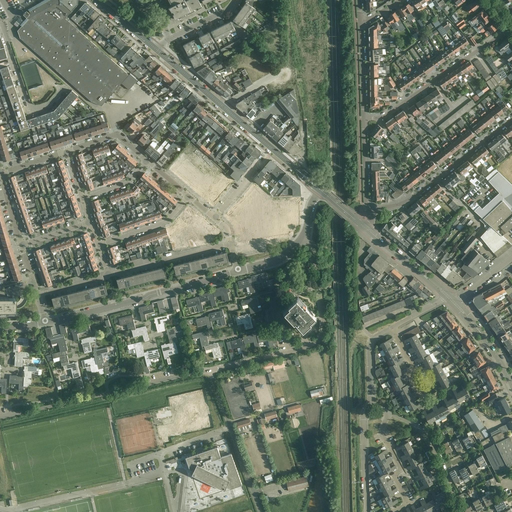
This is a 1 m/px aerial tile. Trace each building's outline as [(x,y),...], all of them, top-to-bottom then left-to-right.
[(130,74),(129,75),(66,19),(78,5),(78,0),(49,0),(48,1),(48,0),(48,1),(44,3),(43,3),(39,6),(38,6),(34,8),(34,9),(30,11),(29,11),(31,13),(30,14),(27,17),(27,18),(28,19),(18,31),(20,39),(92,102),(101,106),(121,83),(129,90),(137,80),(130,74)] [(183,0),(167,0),(169,3),(170,3),(172,6),(169,7),(170,9),(171,10),(174,16),(175,19),(178,18),(178,19),(186,15),(186,16),(188,15),(188,14),(195,11),(195,12),(199,10),(199,9),(203,7),(202,7),(198,0),(187,0),(186,1),(185,0),(183,0)] [(421,4),(418,0),(414,0),(412,1),(416,8),(419,6),(422,10),(426,7),(425,5),(422,6),(421,4)] [(468,6),(470,8),(467,10),(469,13),(472,10),(473,11),(480,6),(476,1),(472,4),(471,3),(468,6)] [(89,4),(87,2),(86,2),(86,3),(85,2),(85,3),(79,10),(81,12),(78,16),(77,17),(74,15),(71,18),(77,23),(84,15),(91,6),(89,5),(90,4),(89,4)] [(246,2),(243,7),(252,14),(256,10),(246,2)] [(377,6),(376,2),(373,2),(366,2),(367,10),(376,10),(376,6),(377,6)] [(409,4),(403,7),(412,20),(414,19),(410,13),(413,11),(409,4)] [(91,6),(84,15),(87,18),(84,22),(83,21),(79,25),(81,27),(85,23),(87,20),(96,10),(94,9),(94,8),(92,6),(91,6)] [(252,14),(243,7),(240,11),(249,18),(252,14)] [(412,20),(403,7),(398,10),(403,17),(406,15),(409,21),(412,20)] [(96,10),(87,20),(90,22),(89,23),(87,25),(85,23),(81,27),(86,31),(100,15),(101,14),(99,13),(96,10)] [(483,10),(479,13),(471,19),(474,24),(487,15),(485,12),(484,13),(483,10)] [(249,18),(240,11),(236,16),(246,23),(249,18)] [(395,12),(390,16),(390,17),(387,19),(390,23),(391,25),(394,30),(398,28),(397,27),(399,25),(400,26),(402,24),(401,24),(402,24),(395,12)] [(102,18),(100,15),(86,31),(91,36),(95,32),(103,23),(105,20),(102,18)] [(453,15),(450,17),(455,23),(458,21),(457,19),(453,15)] [(489,17),(487,15),(474,24),(478,29),(480,31),(485,27),(484,25),(490,20),(488,18),(489,17)] [(246,23),(236,16),(233,20),(243,27),(246,23)] [(388,26),(385,20),(382,22),(384,25),(382,26),(382,27),(381,28),(378,23),(374,26),(374,25),(369,28),(369,31),(378,30),(381,29),(381,30),(386,28),(388,26)] [(231,21),(226,24),(231,35),(236,32),(231,21)] [(103,23),(95,32),(91,36),(93,37),(96,33),(97,34),(99,32),(101,33),(107,26),(107,25),(106,24),(105,24),(103,23)] [(493,23),(487,28),(489,31),(488,32),(487,31),(485,32),(486,32),(483,34),(486,37),(497,28),(493,23)] [(231,35),(226,24),(221,26),(226,37),(231,35)] [(107,26),(101,33),(96,40),(98,42),(100,44),(102,42),(100,39),(103,35),(106,37),(112,30),(111,30),(112,29),(110,28),(109,28),(107,26)] [(226,37),(221,26),(216,29),(221,39),(226,37)] [(386,28),(381,30),(381,29),(378,30),(369,31),(369,35),(378,35),(378,33),(381,32),(384,30),(385,32),(390,29),(388,26),(386,28)] [(221,39),(216,29),(211,31),(216,42),(221,39)] [(114,32),(112,30),(106,37),(104,40),(105,41),(108,38),(111,41),(116,34),(116,33),(115,32),(114,32)] [(418,31),(412,35),(415,40),(421,36),(418,31)] [(209,32),(204,35),(209,46),(214,43),(209,32)] [(121,38),(116,34),(111,41),(109,44),(110,45),(113,42),(115,45),(121,38)] [(209,46),(204,35),(199,37),(204,48),(209,46)] [(460,38),(459,37),(456,38),(453,41),(455,44),(459,50),(464,47),(460,41),(459,39),(460,38)] [(469,39),(474,46),(477,44),(472,37),(469,39)] [(126,42),(121,38),(115,45),(120,49),(120,48),(126,42)] [(465,38),(460,41),(464,47),(469,43),(465,38)] [(197,45),(194,40),(183,45),(186,50),(197,45)] [(498,51),(499,53),(501,56),(506,52),(504,50),(510,45),(506,40),(498,47),(500,49),(498,51)] [(459,50),(455,44),(453,41),(449,43),(451,45),(449,46),(450,48),(455,54),(459,50)] [(128,44),(126,42),(120,48),(123,51),(128,44)] [(199,50),(197,45),(186,50),(188,55),(199,50)] [(137,52),(132,47),(122,59),(120,60),(124,65),(126,63),(123,60),(127,57),(129,60),(130,59),(137,52)] [(446,51),(443,48),(440,50),(441,52),(440,53),(441,54),(445,60),(450,57),(446,51)] [(455,54),(450,48),(446,51),(450,57),(455,54)] [(511,51),(508,54),(506,52),(501,56),(507,63),(509,61),(511,59),(511,51)] [(141,56),(137,52),(130,59),(132,61),(130,63),(128,61),(126,63),(124,65),(126,66),(129,69),(130,68),(132,66),(141,56)] [(203,57),(200,52),(189,57),(192,62),(203,57)] [(383,57),(383,54),(374,54),(374,56),(369,57),(369,62),(375,62),(375,63),(380,63),(380,57),(383,57)] [(445,60),(441,54),(436,58),(440,64),(445,60)] [(146,60),(141,56),(132,66),(134,67),(137,64),(139,66),(141,64),(146,60)] [(154,59),(150,56),(146,60),(141,64),(143,66),(143,67),(145,68),(154,59)] [(435,56),(432,59),(430,60),(436,67),(440,64),(436,58),(435,56)] [(205,62),(203,57),(192,62),(195,68),(205,62)] [(432,59),(430,57),(428,59),(429,61),(428,61),(429,63),(427,65),(431,70),(436,67),(430,60),(432,59)] [(158,63),(154,59),(145,68),(143,69),(143,70),(142,72),(144,74),(149,68),(153,72),(157,68),(160,65),(158,63)] [(468,73),(469,74),(472,73),(471,71),(472,70),(471,69),(474,67),(470,61),(464,64),(469,72),(468,73)] [(426,63),(422,65),(421,66),(422,68),(426,74),(431,70),(427,65),(426,63)] [(469,72),(464,64),(459,68),(463,74),(466,72),(467,74),(468,73),(469,72)] [(10,72),(8,66),(0,69),(2,75),(10,72)] [(165,69),(161,66),(155,72),(157,74),(156,76),(155,75),(153,78),(154,79),(153,80),(155,81),(165,69)] [(207,66),(197,72),(205,79),(212,70),(207,66)] [(507,76),(501,67),(495,72),(496,74),(501,81),(507,76)] [(426,74),(422,68),(417,71),(421,77),(426,74)] [(463,74),(459,68),(454,71),(458,77),(463,74)] [(169,72),(165,69),(155,81),(156,82),(156,81),(157,81),(158,81),(159,80),(161,81),(169,72)] [(416,69),(414,71),(412,72),(413,72),(411,73),(417,81),(421,77),(417,71),(416,69)] [(144,77),(140,73),(137,70),(132,72),(140,79),(144,77)] [(215,73),(212,70),(205,79),(208,82),(215,73)] [(269,83),(275,94),(298,81),(292,70),(269,83)] [(412,72),(411,70),(409,72),(410,74),(409,74),(410,76),(408,78),(412,84),(417,81),(411,73),(413,72),(412,72)] [(459,80),(458,77),(454,71),(449,75),(453,81),(454,82),(454,83),(459,80)] [(172,75),(169,72),(161,81),(160,82),(164,85),(172,75)] [(221,76),(219,74),(218,75),(215,73),(208,82),(212,85),(217,78),(220,77),(221,76)] [(496,74),(491,78),(486,81),(486,82),(492,90),(501,81),(496,74)] [(176,78),(172,75),(164,85),(166,86),(168,88),(169,87),(169,86),(176,78)] [(453,81),(449,75),(444,78),(448,84),(453,81)] [(223,79),(220,77),(217,78),(212,85),(215,88),(221,81),(222,80),(223,79)] [(403,79),(402,77),(399,79),(401,81),(400,81),(401,83),(398,85),(402,91),(407,87),(403,81),(402,80),(403,79)] [(180,82),(176,78),(169,86),(169,87),(173,90),(180,82)] [(243,82),(243,84),(246,88),(253,84),(250,78),(243,82)] [(412,84),(408,78),(403,81),(407,87),(412,84)] [(448,84),(444,78),(438,82),(442,88),(448,84)] [(224,81),(222,80),(221,81),(215,88),(219,91),(225,84),(223,82),(224,81)] [(387,83),(388,85),(389,87),(390,86),(391,88),(395,85),(391,80),(387,83)] [(181,83),(178,87),(174,92),(173,91),(170,92),(173,94),(174,93),(175,94),(177,91),(180,93),(185,86),(181,83)] [(227,85),(225,84),(219,91),(223,94),(229,86),(227,84),(227,85)] [(480,87),(484,92),(489,89),(485,84),(480,87)] [(232,88),(229,86),(223,94),(227,97),(232,91),(231,90),(232,88)] [(191,91),(186,87),(180,94),(180,93),(178,96),(180,98),(182,95),(184,98),(186,96),(187,97),(191,91)] [(442,97),(437,89),(434,91),(433,89),(431,90),(438,100),(442,97)] [(78,96),(72,90),(68,95),(75,100),(78,96)] [(294,90),(276,101),(290,117),(288,118),(287,117),(282,121),(285,124),(292,118),(299,113),(294,90)] [(438,100),(431,90),(430,91),(431,93),(429,95),(434,103),(438,100)] [(196,96),(193,93),(188,99),(189,100),(181,110),(183,111),(185,109),(187,106),(196,96)] [(254,93),(249,96),(236,104),(236,106),(242,111),(243,112),(251,102),(252,102),(255,100),(254,98),(256,96),(254,93)] [(75,100),(68,95),(65,99),(71,104),(75,100)] [(425,95),(423,96),(429,105),(434,103),(429,95),(426,97),(425,95)] [(200,99),(196,96),(187,106),(185,109),(187,111),(189,108),(191,110),(200,99)] [(429,105),(423,96),(422,97),(423,99),(420,101),(426,108),(429,105)] [(71,104),(65,99),(61,103),(68,108),(71,104)] [(495,101),(499,106),(504,112),(508,108),(503,102),(500,105),(498,103),(499,102),(497,100),(495,101)] [(426,108),(420,101),(416,104),(421,111),(426,108)] [(251,107),(254,104),(252,102),(251,102),(243,112),(247,115),(252,109),(251,107)] [(265,108),(261,102),(257,104),(254,106),(252,109),(247,115),(251,119),(256,112),(254,111),(257,108),(258,108),(259,107),(261,111),(262,110),(263,109),(265,108)] [(68,108),(61,103),(58,107),(64,112),(68,108)] [(493,103),(491,105),(499,116),(504,112),(499,106),(495,109),(494,106),(495,106),(493,103)] [(203,108),(198,104),(196,106),(192,111),(189,115),(191,117),(194,114),(196,116),(203,108)] [(414,105),(409,108),(410,110),(411,111),(414,116),(415,115),(418,118),(421,115),(419,113),(419,112),(414,105)] [(491,105),(489,106),(492,111),(490,113),(495,119),(499,116),(491,105)] [(64,112),(58,107),(54,111),(59,118),(64,112)] [(208,112),(203,108),(196,116),(196,117),(199,119),(194,125),(195,126),(199,122),(208,112)] [(484,110),(482,112),(491,123),(495,119),(490,113),(486,116),(485,114),(486,113),(484,110)] [(59,118),(54,111),(49,113),(52,121),(59,118)] [(408,118),(403,111),(399,114),(407,126),(410,124),(406,119),(408,118)] [(212,116),(208,112),(199,122),(203,126),(207,122),(212,116)] [(491,123),(482,112),(480,114),(482,116),(483,115),(485,117),(481,120),(486,126),(491,123)] [(407,126),(399,114),(394,117),(399,123),(401,122),(405,128),(407,126)] [(216,120),(212,116),(207,122),(209,124),(206,128),(208,130),(216,120)] [(394,117),(389,120),(398,133),(400,135),(402,133),(400,131),(401,131),(396,126),(398,124),(394,117)] [(133,121),(133,122),(127,129),(132,133),(136,129),(138,131),(143,126),(140,124),(141,123),(136,118),(133,121)] [(475,118),(473,119),(482,130),(486,126),(481,120),(478,123),(476,121),(477,120),(475,118)] [(465,124),(461,119),(457,123),(461,129),(470,139),(475,136),(470,129),(469,128),(466,130),(464,127),(462,126),(465,124)] [(482,130),(473,119),(471,121),(473,123),(474,122),(476,124),(472,127),(474,130),(477,134),(482,130)] [(31,128),(29,120),(27,120),(27,123),(19,126),(21,131),(31,128)] [(207,131),(204,134),(206,135),(209,132),(212,134),(213,132),(216,129),(221,123),(216,120),(208,130),(207,131)] [(398,133),(389,120),(385,123),(390,130),(392,129),(396,134),(398,133)] [(160,121),(153,129),(149,133),(154,137),(165,125),(160,121)] [(275,125),(270,121),(263,129),(268,133),(275,125)] [(423,121),(421,124),(420,125),(428,132),(431,128),(423,121)] [(283,124),(281,122),(278,125),(279,126),(277,127),(275,125),(268,133),(272,137),(278,130),(281,126),(283,124)] [(178,127),(173,123),(170,127),(168,128),(172,132),(173,133),(176,130),(178,127)] [(225,127),(221,123),(216,129),(218,132),(215,136),(217,138),(225,127)] [(382,128),(378,125),(374,129),(381,135),(383,133),(385,135),(386,132),(384,130),(382,128)] [(281,126),(278,130),(272,137),(277,141),(282,134),(280,132),(283,128),(281,126)] [(230,131),(225,127),(217,138),(218,139),(222,135),(225,137),(230,131)] [(511,136),(511,132),(508,128),(503,132),(507,137),(510,135),(511,137),(511,136)] [(381,135),(374,129),(370,133),(379,141),(381,139),(379,137),(381,135)] [(470,139),(461,129),(460,130),(462,132),(459,134),(461,137),(466,143),(470,139)] [(235,135),(230,131),(225,137),(219,143),(222,146),(225,141),(228,143),(229,142),(235,135)] [(82,139),(80,132),(74,134),(77,141),(82,139)] [(178,137),(173,133),(172,132),(169,136),(175,141),(178,137)] [(289,136),(286,133),(278,142),(283,146),(290,138),(292,137),(290,135),(289,136)] [(299,136),(299,133),(294,139),(295,140),(293,141),(290,138),(283,146),(288,150),(295,142),(294,142),(296,140),(299,136)] [(503,146),(506,149),(510,145),(504,137),(501,133),(496,137),(503,146)] [(143,134),(137,141),(142,146),(148,138),(143,134)] [(390,137),(395,141),(397,143),(400,141),(392,134),(390,137)] [(455,134),(453,136),(461,146),(466,143),(461,137),(457,140),(455,137),(457,136),(455,134)] [(239,139),(235,135),(229,142),(231,144),(230,145),(232,147),(235,144),(239,139)] [(69,143),(66,136),(61,138),(63,145),(69,143)] [(300,139),(299,136),(296,140),(294,142),(295,142),(288,150),(293,155),(294,154),(295,154),(295,153),(296,153),(295,153),(298,151),(299,151),(300,150),(302,149),(301,148),(296,144),(297,143),(300,139)] [(461,146),(453,136),(451,137),(452,140),(453,139),(455,141),(452,144),(457,150),(461,146)] [(496,137),(491,141),(502,154),(504,153),(500,148),(503,146),(496,137)] [(240,138),(239,139),(235,144),(237,146),(228,157),(230,158),(234,154),(236,152),(244,141),(240,138)] [(58,147),(55,140),(50,142),(52,149),(58,147)] [(167,142),(165,140),(160,147),(151,156),(156,160),(161,153),(164,150),(162,149),(167,142)] [(157,145),(153,141),(145,151),(151,156),(160,147),(157,145)] [(179,144),(175,141),(173,143),(171,145),(167,150),(157,161),(162,165),(175,150),(174,149),(174,148),(176,147),(179,144)] [(249,145),(244,141),(236,152),(238,154),(241,150),(243,152),(249,145)] [(446,141),(444,143),(452,153),(457,150),(452,144),(448,147),(447,145),(448,144),(446,141)] [(502,154),(491,141),(487,145),(492,151),(494,149),(500,157),(503,155),(502,154)] [(42,144),(41,142),(37,143),(38,146),(36,146),(39,153),(44,152),(42,144)] [(452,153),(444,143),(442,145),(444,147),(445,146),(446,148),(443,151),(448,157),(452,153)] [(123,147),(119,144),(114,149),(114,150),(117,152),(117,153),(116,153),(115,154),(116,155),(123,147)] [(250,144),(249,145),(243,152),(242,154),(244,155),(246,152),(249,154),(254,148),(250,144)] [(261,151),(256,146),(254,148),(249,154),(246,157),(253,162),(261,153),(261,151)] [(127,151),(123,147),(116,155),(120,159),(127,151)] [(488,151),(484,147),(479,151),(484,156),(489,152),(488,151)] [(101,158),(98,148),(93,150),(95,157),(99,155),(99,156),(100,158),(101,158)] [(437,148),(435,150),(443,161),(448,157),(443,151),(439,154),(438,152),(439,151),(437,148)] [(28,157),(25,150),(20,152),(22,159),(28,157)] [(443,161),(435,150),(433,152),(435,154),(436,153),(438,155),(434,158),(439,164),(443,161)] [(131,154),(127,151),(120,159),(118,162),(120,164),(122,161),(124,163),(130,156),(131,154)] [(484,156),(479,151),(474,155),(479,160),(484,156)] [(242,161),(234,154),(230,158),(235,162),(239,166),(245,172),(249,167),(242,161)] [(228,157),(226,155),(224,156),(221,159),(224,161),(232,168),(241,176),(245,172),(239,166),(235,162),(230,158),(228,157)] [(479,160),(474,155),(470,159),(475,165),(480,161),(479,160)] [(134,159),(130,156),(124,163),(122,165),(123,167),(126,164),(127,165),(126,166),(127,167),(134,159)] [(224,161),(221,159),(217,156),(216,157),(213,160),(220,166),(224,161)] [(88,159),(87,157),(77,160),(79,165),(84,163),(86,163),(85,160),(88,159)] [(246,157),(243,160),(242,161),(249,167),(253,162),(246,157)] [(430,158),(425,161),(432,170),(437,166),(430,158)] [(138,162),(134,159),(127,167),(124,171),(125,174),(128,169),(130,171),(138,162)] [(425,161),(424,159),(421,161),(423,163),(421,165),(428,173),(432,170),(425,161)] [(64,165),(62,160),(55,162),(57,166),(56,166),(54,167),(54,168),(64,165)] [(277,164),(272,160),(270,160),(262,169),(266,172),(268,169),(271,172),(277,164)] [(472,167),(467,161),(462,165),(467,171),(472,167)] [(281,168),(277,164),(271,172),(275,175),(281,168)] [(416,165),(415,166),(423,177),(428,173),(421,165),(418,167),(416,165)] [(468,172),(467,171),(462,165),(457,168),(463,176),(468,172)] [(108,172),(106,166),(104,166),(106,172),(106,173),(110,183),(115,181),(112,174),(111,170),(108,172)] [(423,177),(415,166),(412,168),(414,170),(415,169),(417,172),(414,174),(419,181),(423,177)] [(44,177),(40,167),(35,169),(38,176),(42,175),(42,177),(43,178),(44,177)] [(90,171),(89,168),(79,171),(81,176),(91,173),(94,172),(94,170),(93,170),(90,171)] [(241,176),(232,168),(229,171),(228,170),(227,172),(237,181),(241,176)] [(286,172),(281,168),(275,175),(280,179),(286,172)] [(454,171),(450,174),(456,182),(464,176),(463,176),(457,168),(457,169),(454,171)] [(118,171),(118,169),(116,170),(120,180),(125,178),(122,171),(118,172),(118,171)] [(266,172),(262,169),(258,175),(264,180),(265,178),(263,176),(264,174),(266,172)] [(503,201),(511,210),(511,208),(511,184),(496,169),(486,178),(499,193),(482,209),(476,203),(471,208),(482,217),(483,219),(503,201)] [(68,175),(66,170),(59,172),(60,176),(57,177),(57,176),(53,177),(54,179),(68,175)] [(30,171),(25,172),(28,180),(32,178),(32,179),(32,181),(34,181),(30,171)] [(291,176),(286,172),(280,179),(285,183),(291,176)] [(408,172),(406,174),(414,184),(419,181),(414,174),(411,177),(408,172)] [(91,174),(91,173),(81,176),(82,181),(84,181),(90,179),(88,175),(91,174)] [(149,176),(145,173),(140,179),(137,182),(141,185),(142,184),(149,176)] [(414,184),(406,174),(404,175),(405,177),(406,177),(408,179),(405,182),(410,188),(414,184)] [(456,182),(450,174),(446,178),(452,186),(456,182)] [(19,178),(18,175),(8,178),(10,183),(17,181),(19,180),(21,179),(26,178),(25,176),(21,177),(21,178),(19,178)] [(266,181),(264,180),(258,175),(254,179),(262,186),(266,181)] [(153,180),(149,176),(142,184),(146,188),(147,187),(153,180)] [(291,176),(285,183),(280,189),(278,192),(277,192),(279,193),(282,189),(287,186),(289,187),(295,180),(291,176)] [(220,177),(214,184),(217,187),(223,179),(220,177)] [(399,179),(401,181),(399,183),(401,185),(400,185),(405,192),(410,188),(405,182),(401,177),(399,179)] [(452,186),(446,178),(442,181),(448,189),(452,186)] [(70,185),(68,180),(62,182),(61,183),(62,187),(61,187),(59,187),(60,189),(62,188),(70,185)] [(102,183),(102,180),(99,181),(86,186),(87,191),(98,187),(97,185),(102,183)] [(157,183),(153,180),(147,187),(149,189),(146,192),(145,192),(144,193),(147,195),(157,183)] [(295,180),(289,187),(292,189),(292,195),(301,195),(301,189),(301,186),(300,184),(295,180)] [(161,187),(157,183),(147,195),(150,197),(151,196),(150,195),(153,190),(155,192),(152,195),(153,196),(156,192),(156,193),(161,187)] [(141,189),(135,184),(132,188),(130,189),(132,196),(136,195),(141,189)] [(442,189),(438,184),(433,188),(437,193),(442,189)] [(22,185),(12,188),(13,193),(20,191),(19,187),(22,186),(22,185)] [(71,190),(70,185),(62,188),(64,192),(63,192),(61,193),(61,194),(71,190)] [(210,194),(216,189),(213,186),(207,191),(210,194)] [(165,190),(161,187),(156,193),(159,195),(159,196),(157,197),(158,198),(165,190)] [(278,192),(273,188),(269,192),(274,196),(277,192),(278,192)] [(437,193),(433,188),(428,192),(433,198),(437,193)] [(169,194),(165,190),(158,198),(155,201),(157,202),(159,200),(161,203),(169,194)] [(128,201),(125,191),(120,192),(122,199),(126,198),(126,199),(127,201),(128,201)] [(433,198),(428,192),(423,196),(431,205),(433,209),(438,205),(433,198)] [(118,204),(115,194),(110,196),(112,203),(116,201),(117,205),(118,204)] [(173,197),(169,194),(161,203),(165,206),(173,197)] [(386,203),(388,203),(389,200),(389,198),(389,196),(387,196),(387,194),(373,195),(373,200),(381,200),(381,197),(383,197),(383,196),(386,196),(386,200),(386,203)] [(26,196),(25,195),(15,198),(17,203),(24,201),(22,197),(26,196)] [(76,200),(74,195),(73,195),(67,197),(69,201),(68,202),(68,201),(66,202),(66,203),(76,200)] [(431,205),(423,196),(418,201),(416,202),(420,207),(423,204),(426,209),(431,205)] [(177,201),(173,197),(165,206),(166,207),(167,206),(170,209),(177,201)] [(104,203),(103,198),(98,200),(91,202),(93,207),(104,203)] [(111,203),(110,201),(105,203),(104,203),(93,207),(95,212),(100,210),(102,209),(101,206),(104,205),(104,206),(111,203)] [(156,208),(153,201),(151,202),(157,219),(162,217),(159,210),(156,211),(155,209),(156,208)] [(511,226),(511,211),(511,210),(503,201),(483,219),(486,221),(491,226),(502,236),(506,232),(506,233),(506,232),(511,226)] [(157,219),(151,202),(149,203),(151,209),(148,210),(149,214),(150,214),(152,221),(157,219)] [(421,209),(420,207),(416,202),(407,210),(412,216),(416,213),(421,209)] [(35,205),(35,203),(32,204),(18,208),(20,213),(27,211),(26,207),(29,206),(29,207),(35,205)] [(80,210),(78,205),(71,207),(72,211),(71,212),(71,211),(69,212),(70,213),(80,210)] [(229,213),(239,222),(244,216),(234,207),(229,213)] [(58,212),(57,208),(55,209),(56,213),(56,212),(59,223),(64,221),(61,211),(58,212)] [(52,212),(50,213),(52,217),(54,224),(59,223),(56,212),(56,213),(55,213),(55,216),(53,217),(53,215),(52,212)] [(114,213),(114,212),(104,215),(95,218),(97,223),(107,219),(106,218),(103,219),(103,217),(109,215),(114,213)] [(146,215),(145,212),(144,212),(147,222),(152,221),(150,214),(149,214),(146,215)] [(427,214),(422,219),(427,224),(428,222),(431,225),(435,222),(427,214)] [(33,216),(32,215),(22,218),(24,223),(31,221),(29,218),(33,216)] [(48,218),(47,215),(46,216),(49,226),(54,224),(52,217),(48,219),(48,218)] [(136,218),(135,215),(134,216),(137,226),(142,224),(139,217),(136,218)] [(455,217),(450,223),(455,227),(459,221),(455,217)] [(107,221),(107,219),(97,223),(98,228),(100,227),(106,225),(104,222),(107,221)] [(126,222),(125,219),(123,219),(127,229),(132,228),(129,220),(126,222)] [(388,225),(387,224),(386,224),(381,230),(388,235),(396,226),(391,222),(388,225)] [(441,227),(435,222),(431,225),(429,227),(436,233),(441,227)] [(401,224),(398,228),(396,226),(388,235),(392,239),(399,231),(401,228),(403,226),(401,224)] [(36,226),(35,225),(25,228),(27,233),(34,231),(33,228),(36,226)] [(297,233),(295,225),(269,229),(270,237),(297,233)] [(502,236),(491,226),(487,230),(486,230),(481,237),(493,252),(496,250),(498,248),(501,246),(503,245),(505,243),(508,241),(502,236)] [(168,235),(166,228),(161,230),(166,247),(168,246),(166,240),(169,239),(168,235)] [(112,230),(112,229),(102,232),(103,237),(110,235),(109,232),(112,230)] [(166,247),(161,230),(156,232),(159,242),(162,241),(164,247),(161,248),(163,253),(168,251),(166,247)] [(181,246),(195,244),(194,243),(200,242),(200,239),(201,239),(199,230),(193,231),(194,236),(180,238),(181,246)] [(241,233),(242,242),(269,239),(268,230),(241,233)] [(476,232),(474,230),(465,239),(468,242),(473,236),(476,232)] [(400,232),(399,231),(392,239),(396,242),(401,236),(398,234),(400,232)] [(159,242),(156,232),(151,233),(154,244),(157,251),(158,254),(163,253),(161,248),(161,246),(157,247),(156,244),(159,242)] [(88,233),(80,235),(82,240),(81,240),(81,239),(79,240),(79,242),(89,238),(88,233)] [(154,244),(151,233),(146,235),(148,242),(152,241),(153,245),(154,244)] [(406,240),(401,236),(396,242),(400,246),(406,240)] [(408,236),(406,240),(400,246),(405,250),(410,244),(413,240),(408,236)] [(478,239),(473,236),(468,242),(461,251),(465,254),(471,247),(478,239)] [(143,245),(141,237),(136,238),(138,245),(142,244),(142,245),(143,250),(142,250),(144,256),(147,255),(145,251),(143,245)] [(10,243),(8,238),(1,240),(3,245),(6,244),(7,247),(10,246),(10,244),(10,243)] [(91,243),(89,238),(79,242),(81,247),(91,243)] [(133,251),(134,251),(131,240),(125,242),(128,249),(131,247),(133,251)] [(69,251),(65,241),(60,242),(63,249),(67,248),(67,249),(67,251),(69,251)] [(93,248),(91,243),(81,247),(80,247),(81,250),(77,252),(77,253),(79,253),(82,252),(83,252),(93,248)] [(423,246),(419,243),(418,244),(417,243),(416,244),(415,245),(414,244),(412,247),(409,251),(414,255),(420,249),(423,246)] [(12,251),(11,246),(10,246),(7,247),(6,244),(3,245),(4,248),(0,249),(0,250),(0,252),(4,251),(5,254),(12,251)] [(55,244),(50,246),(52,250),(53,253),(56,251),(57,251),(57,252),(57,254),(54,256),(55,259),(58,258),(58,259),(60,258),(59,254),(55,244)] [(433,246),(431,244),(428,247),(424,252),(422,250),(416,256),(421,261),(430,250),(433,246)] [(390,264),(370,247),(367,251),(370,253),(364,259),(364,264),(366,266),(365,267),(367,269),(368,268),(375,274),(373,276),(369,273),(363,279),(369,288),(377,279),(381,273),(390,264)] [(475,249),(471,247),(465,254),(461,259),(464,262),(475,249)] [(434,254),(425,264),(430,268),(435,262),(437,259),(434,257),(436,255),(437,256),(441,251),(438,249),(434,254)] [(482,255),(475,249),(464,262),(465,263),(471,268),(482,255)] [(119,252),(119,250),(109,254),(111,259),(118,256),(117,253),(119,252)] [(434,254),(430,250),(421,261),(425,264),(434,254)] [(450,254),(447,252),(443,256),(444,257),(441,259),(442,260),(438,264),(435,262),(430,268),(435,272),(437,270),(444,261),(450,254)] [(45,253),(35,257),(37,262),(44,259),(42,255),(43,255),(45,255),(45,253)] [(95,259),(93,254),(87,256),(86,256),(87,260),(86,261),(86,260),(84,261),(85,262),(95,259)] [(486,259),(482,255),(471,268),(478,273),(491,263),(486,259)] [(121,261),(119,256),(118,256),(111,259),(109,259),(111,264),(121,261)] [(16,262),(14,257),(7,259),(4,260),(6,266),(9,265),(9,264),(16,262)] [(449,261),(447,263),(444,261),(437,270),(441,273),(448,265),(454,259),(451,257),(448,260),(449,261)] [(18,268),(16,262),(9,264),(9,265),(11,270),(18,268)] [(49,265),(48,263),(38,267),(40,272),(47,269),(46,265),(47,265),(49,265)] [(73,264),(74,266),(72,267),(76,276),(81,275),(78,265),(77,263),(73,264)] [(471,268),(465,263),(461,268),(467,272),(471,276),(473,278),(478,273),(471,268)] [(98,269),(96,264),(89,266),(91,270),(90,270),(88,271),(88,272),(98,269)] [(182,274),(179,264),(174,265),(176,275),(182,274)] [(394,267),(390,264),(381,273),(377,279),(379,280),(386,272),(389,274),(394,267)] [(451,267),(448,265),(441,273),(446,277),(452,269),(455,266),(453,265),(451,267)] [(457,269),(455,266),(446,277),(450,281),(460,268),(459,267),(457,269)] [(399,271),(394,267),(389,274),(391,276),(390,277),(390,278),(388,280),(385,278),(384,280),(388,283),(389,283),(399,271)] [(461,269),(460,268),(450,281),(455,285),(471,276),(467,272),(462,278),(457,273),(461,269)] [(57,272),(42,277),(43,282),(51,279),(53,278),(52,275),(60,273),(60,271),(58,271),(57,272)] [(403,275),(399,271),(389,283),(391,284),(395,279),(398,282),(403,275)] [(21,279),(20,273),(12,276),(13,278),(10,279),(10,280),(7,281),(6,278),(2,279),(0,279),(0,282),(1,285),(9,283),(21,279)] [(267,281),(265,273),(251,276),(251,278),(252,278),(253,284),(262,281),(263,288),(268,287),(268,284),(273,283),(273,280),(267,281)] [(405,276),(397,283),(402,288),(409,280),(405,276)] [(410,281),(409,281),(410,282),(405,287),(409,290),(417,281),(417,280),(414,277),(410,281)] [(125,287),(122,278),(117,279),(119,289),(125,287)] [(252,278),(251,278),(238,282),(240,289),(249,287),(250,293),(255,292),(253,284),(252,278)] [(417,280),(417,281),(409,290),(411,293),(412,292),(412,293),(413,292),(414,292),(421,284),(417,280)] [(506,293),(505,291),(500,283),(474,297),(473,298),(473,299),(473,300),(473,301),(478,308),(488,301),(491,307),(501,300),(505,298),(504,296),(501,297),(501,298),(499,299),(498,297),(506,293)] [(425,287),(421,284),(414,292),(417,295),(419,294),(419,293),(425,287)] [(367,285),(362,288),(361,289),(366,296),(371,293),(367,285)] [(227,290),(226,286),(212,289),(213,291),(214,297),(215,297),(221,295),(223,301),(230,300),(228,292),(230,292),(230,289),(227,290)] [(431,293),(425,287),(419,293),(419,294),(417,295),(407,299),(405,299),(409,309),(416,306),(414,302),(415,301),(414,299),(418,296),(419,295),(424,298),(428,296),(431,293)] [(214,297),(213,291),(199,295),(200,297),(201,302),(210,300),(212,306),(217,305),(215,297),(214,297)] [(0,297),(0,312),(1,312),(1,311),(5,311),(5,312),(8,312),(8,311),(12,311),(12,309),(12,304),(15,304),(15,302),(15,299),(15,298),(15,296),(15,294),(13,294),(13,295),(13,298),(13,299),(7,299),(7,298),(0,297)] [(60,306),(58,296),(52,298),(55,307),(60,306)] [(200,297),(186,300),(188,308),(197,305),(199,312),(204,310),(201,302),(200,297)] [(257,297),(255,298),(241,301),(242,306),(248,304),(251,314),(258,312),(257,306),(259,305),(257,297)] [(317,317),(298,297),(283,311),(294,322),(293,323),(296,327),(297,326),(302,331),(317,317)] [(504,304),(501,300),(491,307),(486,310),(482,313),(484,316),(486,319),(487,321),(489,322),(496,318),(495,316),(500,312),(499,311),(498,312),(497,310),(493,313),(492,312),(504,304)] [(488,301),(478,308),(481,311),(482,313),(486,310),(491,307),(488,301)] [(154,312),(152,304),(139,308),(142,322),(147,320),(145,314),(154,312)] [(223,310),(209,314),(209,316),(210,316),(211,321),(220,319),(222,325),(226,324),(223,310)] [(447,312),(444,313),(441,314),(434,318),(437,323),(439,321),(440,323),(451,315),(448,312),(447,312)] [(253,328),(249,314),(236,317),(237,322),(243,320),(245,329),(253,328)] [(118,319),(120,326),(127,324),(129,331),(132,330),(136,329),(132,315),(118,319)] [(168,315),(154,318),(158,332),(165,330),(163,321),(169,319),(168,315)] [(454,320),(451,315),(440,323),(438,325),(440,327),(445,323),(447,325),(454,320)] [(492,327),(502,321),(500,318),(501,317),(500,315),(496,318),(489,322),(492,327)] [(210,316),(209,316),(196,319),(198,327),(207,324),(208,331),(213,330),(211,321),(210,316)] [(458,324),(454,320),(447,325),(442,329),(444,331),(449,327),(451,330),(458,324)] [(510,323),(509,321),(504,324),(502,321),(492,327),(495,332),(510,323)] [(426,322),(423,325),(429,332),(432,329),(426,322)] [(511,325),(510,323),(495,332),(499,337),(506,332),(504,329),(511,325)] [(86,327),(85,324),(71,327),(74,341),(79,340),(77,334),(86,331),(87,333),(91,332),(89,326),(86,327)] [(458,325),(455,328),(452,330),(451,331),(454,333),(446,339),(448,341),(462,330),(458,325)] [(149,340),(145,326),(136,329),(132,330),(134,337),(143,335),(144,341),(146,341),(149,340)] [(182,331),(180,326),(166,329),(170,343),(175,342),(177,341),(175,332),(182,331)] [(270,332),(257,335),(259,343),(268,340),(270,347),(278,345),(275,334),(274,335),(274,333),(274,332),(274,330),(273,329),(271,330),(270,331),(270,332)] [(466,335),(462,330),(448,341),(450,343),(457,338),(459,340),(466,335)] [(209,345),(206,331),(192,335),(193,339),(200,338),(202,347),(204,346),(209,345)] [(511,332),(508,335),(506,332),(499,337),(502,341),(509,337),(511,335),(511,332)] [(243,337),(243,338),(245,344),(254,342),(255,348),(260,347),(259,343),(257,335),(257,333),(243,337)] [(58,343),(60,352),(66,350),(68,350),(64,336),(63,336),(63,334),(61,334),(53,336),(48,337),(50,340),(52,344),(58,343)] [(408,339),(405,340),(404,341),(405,343),(409,340),(411,344),(419,340),(416,334),(415,335),(413,336),(410,337),(408,339)] [(511,335),(509,337),(502,341),(505,346),(511,342),(511,335)] [(95,336),(81,339),(85,353),(92,351),(90,342),(96,340),(95,336)] [(466,336),(462,339),(460,341),(463,345),(461,347),(462,347),(461,348),(460,348),(455,351),(457,354),(472,343),(470,341),(470,340),(469,338),(468,338),(467,338),(465,336),(466,336)] [(28,338),(14,337),(13,352),(15,352),(18,352),(18,345),(28,346),(28,338)] [(243,338),(226,342),(228,349),(241,346),(243,358),(248,356),(245,344),(243,338)] [(393,340),(392,338),(380,344),(383,350),(391,345),(389,342),(393,340)] [(422,345),(419,340),(411,344),(413,347),(408,350),(409,351),(422,345)] [(144,353),(141,342),(127,345),(129,350),(132,349),(133,353),(134,354),(136,354),(137,357),(144,356),(144,353)] [(176,345),(175,342),(170,343),(161,345),(165,359),(167,359),(168,364),(171,364),(170,358),(169,358),(169,355),(178,353),(177,349),(177,347),(178,347),(177,345),(176,345)] [(221,356),(218,342),(209,345),(204,346),(205,350),(212,349),(214,358),(221,356)] [(473,345),(472,343),(457,354),(459,356),(464,353),(464,352),(465,351),(467,350),(470,354),(476,350),(474,349),(475,348),(475,347),(474,345),(473,345)] [(393,349),(391,345),(383,350),(386,355),(398,348),(397,347),(393,349)] [(425,350),(422,345),(409,351),(410,353),(415,351),(417,354),(425,350)] [(107,347),(93,351),(94,353),(95,355),(95,357),(97,364),(98,369),(103,368),(104,368),(102,363),(104,362),(102,353),(108,352),(107,347)] [(399,350),(398,348),(386,355),(389,360),(396,356),(395,353),(399,350)] [(159,356),(158,349),(144,353),(144,356),(146,363),(144,364),(145,367),(142,368),(144,374),(148,373),(150,373),(149,368),(148,368),(147,366),(152,365),(150,359),(159,356)] [(477,349),(476,350),(470,354),(464,359),(466,361),(467,360),(469,362),(471,360),(473,363),(482,357),(477,349)] [(66,350),(60,352),(52,354),(53,358),(60,357),(62,366),(63,366),(63,365),(69,364),(66,350)] [(427,356),(425,350),(417,354),(418,358),(414,360),(415,362),(417,361),(427,356)] [(29,352),(18,352),(15,352),(14,366),(22,366),(22,357),(29,357),(29,352)] [(429,354),(427,356),(417,361),(418,363),(423,361),(424,364),(432,360),(429,354)] [(398,359),(396,356),(389,360),(391,365),(391,366),(401,360),(404,359),(402,357),(398,359)] [(95,357),(82,361),(83,368),(90,366),(92,373),(99,371),(98,369),(97,364),(95,357)] [(487,364),(482,357),(473,363),(475,365),(473,367),(470,369),(472,372),(477,369),(477,368),(476,368),(476,367),(478,366),(480,364),(482,367),(487,364)] [(283,360),(272,363),(273,366),(273,367),(274,369),(285,367),(285,365),(283,361),(283,360)] [(402,362),(401,360),(391,366),(391,365),(389,367),(392,372),(400,368),(398,364),(402,362)] [(435,365),(432,360),(424,364),(426,367),(422,370),(423,372),(427,370),(435,365)] [(77,362),(69,364),(63,365),(63,366),(64,370),(71,368),(73,377),(81,376),(77,362)] [(439,363),(435,365),(427,370),(428,371),(433,369),(434,373),(442,368),(439,363)] [(264,369),(263,365),(241,371),(243,374),(246,373),(247,375),(250,374),(253,372),(264,368),(264,369)] [(38,367),(24,366),(23,376),(24,376),(23,386),(27,386),(27,384),(31,384),(31,371),(38,372),(38,375),(40,375),(41,374),(41,369),(38,369),(38,367)] [(488,366),(484,368),(480,370),(482,373),(477,375),(478,377),(491,371),(488,366)] [(448,372),(445,367),(442,368),(434,373),(436,376),(432,378),(433,380),(445,374),(448,372)] [(402,371),(400,368),(392,372),(395,377),(403,373),(407,371),(406,369),(402,371)] [(494,377),(491,371),(478,377),(479,380),(481,379),(482,383),(484,382),(485,382),(486,382),(486,381),(494,377)] [(404,375),(403,373),(395,377),(391,380),(393,385),(401,381),(400,377),(404,375)] [(445,374),(433,380),(434,382),(438,380),(440,383),(448,379),(445,374)] [(24,376),(23,376),(9,375),(9,383),(18,383),(18,390),(23,390),(23,386),(24,376)] [(497,382),(494,377),(486,381),(486,382),(487,385),(483,387),(484,389),(497,382)] [(83,387),(81,379),(75,380),(77,388),(83,387)] [(451,384),(448,379),(440,383),(442,386),(438,389),(439,391),(451,384)] [(403,384),(401,381),(393,385),(396,390),(398,389),(409,384),(408,382),(403,384)] [(498,384),(497,382),(484,389),(485,391),(488,389),(490,392),(499,387),(500,387),(499,384),(498,384)] [(253,386),(252,383),(244,386),(246,392),(250,390),(249,388),(253,386)] [(411,383),(409,384),(398,389),(401,395),(409,390),(407,387),(412,385),(411,383)] [(467,390),(463,384),(461,385),(464,390),(460,391),(464,399),(470,396),(467,390)] [(322,388),(310,391),(312,398),(323,395),(322,388)] [(457,393),(455,389),(452,390),(454,392),(459,402),(464,399),(460,391),(457,393)] [(411,394),(409,390),(401,395),(404,400),(416,393),(415,392),(411,394)] [(459,402),(454,392),(452,393),(454,397),(451,399),(455,407),(460,404),(459,402)] [(417,395),(416,393),(404,400),(407,405),(415,401),(413,398),(417,395)] [(487,399),(490,403),(498,398),(496,394),(487,399)] [(447,401),(445,397),(443,398),(444,400),(451,412),(451,413),(456,411),(456,409),(455,407),(451,399),(447,401)] [(496,402),(503,415),(511,411),(504,398),(496,402)] [(451,412),(444,400),(442,401),(444,405),(441,407),(445,415),(451,412)] [(417,404),(415,401),(407,405),(410,411),(422,404),(421,402),(417,404)] [(438,409),(435,404),(434,405),(440,418),(441,420),(446,418),(445,415),(441,407),(438,409)] [(300,405),(289,407),(288,408),(289,413),(301,410),(300,405)] [(440,418),(434,405),(432,407),(434,411),(430,413),(435,420),(440,418)] [(156,412),(157,419),(172,416),(171,410),(167,411),(165,411),(164,410),(156,412)] [(427,414),(425,410),(423,411),(423,412),(429,423),(435,420),(430,413),(427,414)] [(475,432),(484,427),(473,410),(465,415),(475,432)] [(265,414),(266,419),(277,416),(275,411),(265,414)] [(237,423),(238,428),(251,424),(250,419),(237,423)] [(511,430),(511,420),(508,422),(509,425),(505,427),(504,425),(499,428),(501,432),(502,433),(511,429),(511,431),(511,430)] [(468,436),(462,439),(465,445),(467,448),(471,446),(471,445),(476,442),(472,435),(473,435),(471,432),(467,433),(468,436)] [(505,439),(502,433),(501,432),(492,436),(496,443),(484,449),(496,474),(508,467),(511,464),(511,443),(510,441),(511,439),(509,437),(505,439)] [(465,445),(462,439),(462,438),(458,439),(452,442),(455,447),(457,451),(461,449),(460,447),(465,445)] [(399,446),(396,448),(397,450),(402,447),(403,451),(411,447),(408,441),(407,442),(405,440),(398,444),(399,446)] [(455,447),(452,442),(451,440),(448,442),(447,441),(441,444),(446,454),(450,451),(450,450),(455,447)] [(224,490),(225,491),(242,485),(231,453),(221,457),(217,447),(218,447),(217,446),(186,457),(192,475),(192,474),(225,490),(224,490)] [(414,452),(411,447),(403,451),(405,454),(401,457),(402,459),(414,452)] [(388,452),(386,449),(382,452),(381,452),(374,456),(377,460),(385,456),(383,454),(388,452)] [(417,457),(414,452),(402,459),(403,460),(407,458),(409,462),(417,457)] [(487,464),(482,455),(478,457),(479,459),(473,461),(474,463),(477,468),(480,467),(481,467),(487,464)] [(386,459),(385,456),(377,460),(379,465),(391,458),(390,456),(386,459)] [(420,463),(417,457),(409,462),(411,465),(407,467),(408,469),(410,468),(420,463)] [(392,461),(391,458),(379,465),(382,469),(389,465),(388,463),(392,461)] [(422,461),(420,463),(410,468),(411,470),(415,468),(417,471),(425,467),(422,461)] [(479,472),(477,468),(474,463),(470,465),(471,466),(466,469),(469,476),(472,474),(473,475),(479,472)] [(391,468),(389,465),(382,469),(384,474),(388,472),(396,468),(395,465),(391,468)] [(427,472),(425,467),(417,471),(419,475),(414,477),(415,479),(427,472)] [(461,471),(460,472),(459,470),(458,470),(455,471),(454,470),(449,473),(454,482),(455,483),(458,482),(459,484),(465,482),(464,480),(470,476),(469,476),(466,469),(465,467),(461,470),(461,471)] [(389,474),(388,472),(384,474),(376,478),(378,483),(386,479),(385,476),(389,474)] [(430,478),(427,472),(415,479),(416,481),(421,478),(422,482),(430,478)] [(273,479),(271,474),(264,476),(260,478),(262,483),(273,479)] [(306,476),(287,481),(289,491),(308,486),(306,476)] [(433,483),(430,478),(422,482),(424,485),(420,487),(421,489),(433,483)] [(387,481),(386,479),(378,483),(380,488),(393,481),(391,479),(387,481)] [(394,483),(393,481),(380,488),(383,492),(391,488),(389,485),(394,483)] [(449,499),(442,487),(440,488),(442,492),(439,494),(443,502),(449,499)] [(392,490),(391,488),(383,492),(385,497),(393,492),(393,493),(397,490),(396,488),(392,490)] [(436,496),(433,491),(431,492),(433,495),(438,505),(443,502),(439,494),(436,496)] [(393,492),(385,497),(381,499),(384,503),(391,499),(390,497),(394,495),(393,493),(393,492)] [(492,493),(488,495),(488,494),(482,497),(482,498),(486,505),(487,506),(493,503),(492,501),(495,500),(492,493)] [(438,505),(433,495),(431,496),(433,500),(430,502),(434,510),(439,507),(438,505)] [(486,505),(482,498),(479,499),(478,499),(473,502),(474,505),(478,511),(483,508),(483,506),(486,505)] [(393,502),(391,499),(384,503),(386,508),(388,507),(391,506),(394,504),(398,502),(397,500),(393,502)] [(426,504),(424,499),(422,500),(428,511),(429,511),(434,510),(430,502),(426,504)] [(428,511),(422,500),(420,501),(422,506),(419,507),(421,511),(428,511)] [(506,505),(503,500),(502,501),(494,505),(497,511),(499,510),(499,511),(503,511),(511,508),(509,504),(506,505)]
